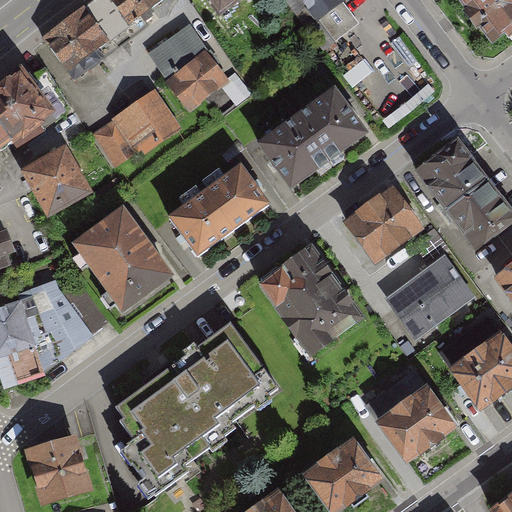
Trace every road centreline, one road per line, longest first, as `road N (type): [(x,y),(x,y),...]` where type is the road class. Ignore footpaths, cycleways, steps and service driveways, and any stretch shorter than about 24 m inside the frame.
road 1 (residential): [(0,447),(480,102)]
road 2 (residential): [(404,0),(480,102)]
